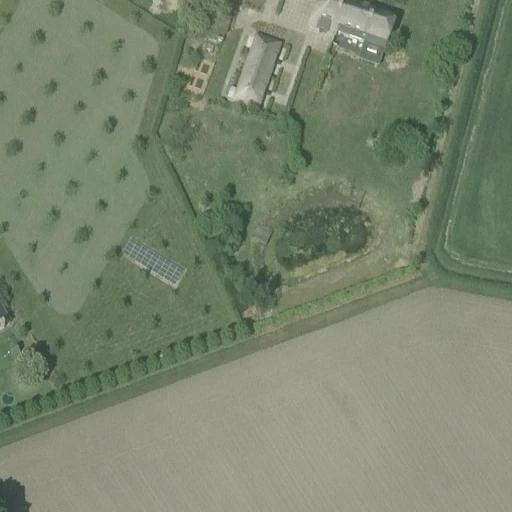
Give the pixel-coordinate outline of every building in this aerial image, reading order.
[(234,5),(217,0),(214,0),(205,31),(223,37),(234,5)] [(395,18),(341,0),(317,0),(308,28),(334,37),(335,35),(384,51),(395,18)] [(249,37),(245,48),(252,50),(256,39),(249,37)] [(237,92),(233,103),(257,111),(279,47),(256,39),(252,50),(237,92)] [(230,90),(227,101),(233,103),(237,92),(230,90)]
